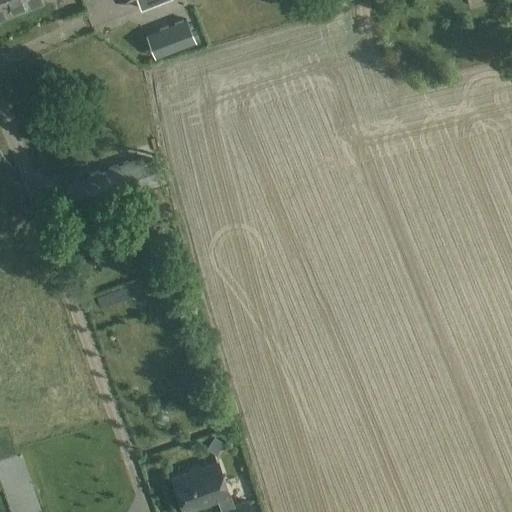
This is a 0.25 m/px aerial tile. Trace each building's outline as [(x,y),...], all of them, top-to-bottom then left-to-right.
[(0,0),(0,19),(41,4),(39,0),(0,0)] [(137,0),(140,8),(161,0),(137,0)] [(159,19),(172,16),(169,4),(156,7),(159,19)] [(162,28),(170,52),(196,42),(187,19),(162,28)] [(143,157),(67,183),(76,212),(166,181),(159,161),(146,165),(143,157)] [(155,198),(144,200),(117,207),(119,215),(122,228),(160,218),(155,198)] [(218,463),(173,479),(184,511),(218,499),(222,510),(216,511),(250,511),(246,501),(233,506),(229,495),(218,463)]
